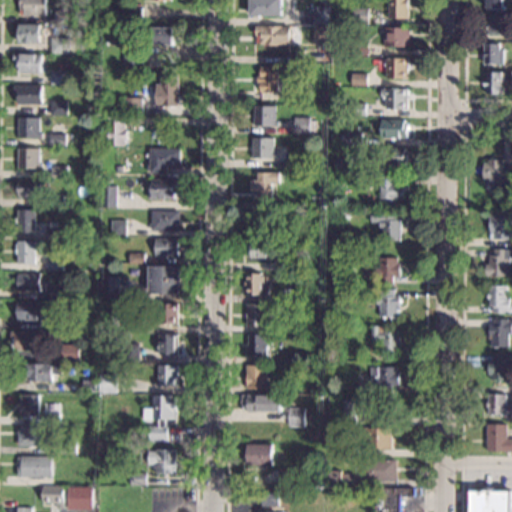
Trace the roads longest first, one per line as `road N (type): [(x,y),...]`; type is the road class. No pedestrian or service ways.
road 1 (residential): [(214,511),(217,0)]
road 2 (residential): [(444,511),(447,0)]
